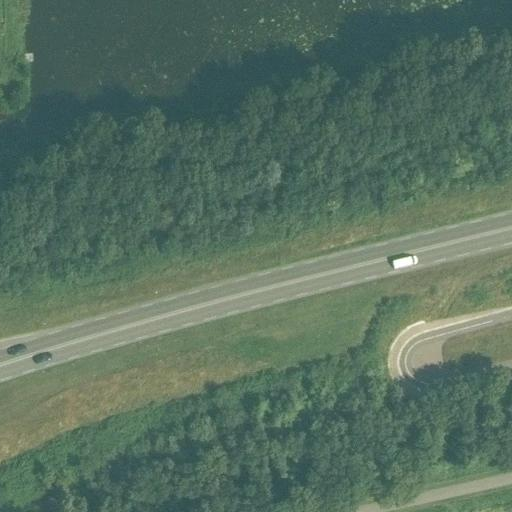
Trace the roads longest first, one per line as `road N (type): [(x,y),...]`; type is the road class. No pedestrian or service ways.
road 1 (primary): [(0,367),(511,230)]
road 2 (unclassified): [(376,511),(511,481)]
